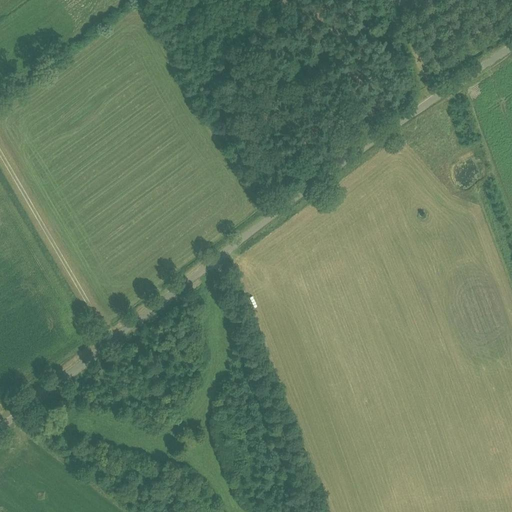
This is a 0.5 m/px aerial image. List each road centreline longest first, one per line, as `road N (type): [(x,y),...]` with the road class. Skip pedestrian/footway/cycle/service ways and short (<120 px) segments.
road 1 (unclassified): [(0,428),(379,134),(511,47)]
road 2 (unknown): [(219,257),(315,511)]
road 3 (unknown): [(114,338),(0,155)]
